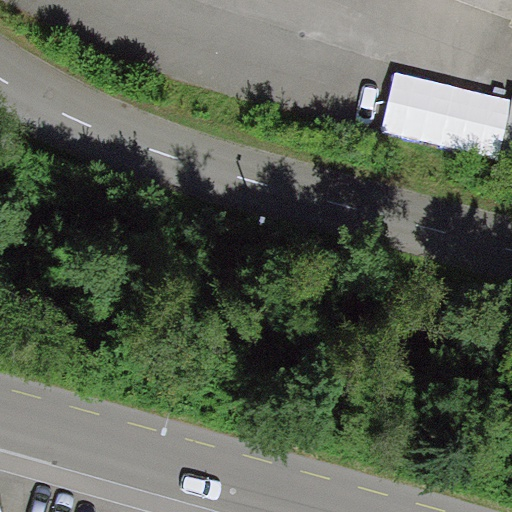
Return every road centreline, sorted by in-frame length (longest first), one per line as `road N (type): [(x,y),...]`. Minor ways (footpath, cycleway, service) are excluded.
road 1 (unclassified): [(0,62),(105,124),(511,240)]
road 2 (tertiary): [(0,417),(320,511)]
